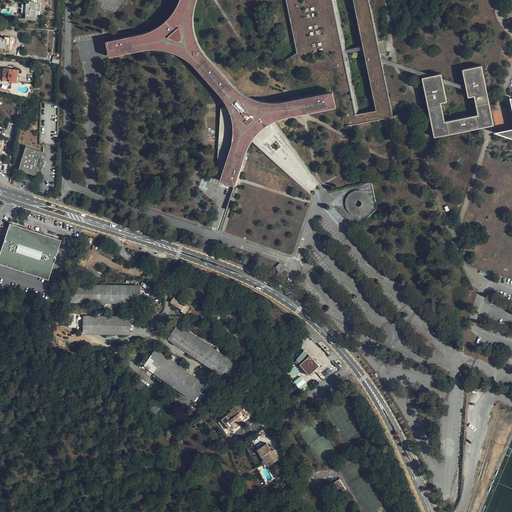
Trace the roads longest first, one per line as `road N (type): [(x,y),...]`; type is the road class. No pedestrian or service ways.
road 1 (secondary): [(317,325),(292,299),(243,271),(0,187)]
road 2 (secondary): [(0,197),(214,267),(317,325)]
road 3 (secondary): [(355,367),(431,511)]
road 4 (residential): [(355,367),(243,431)]
